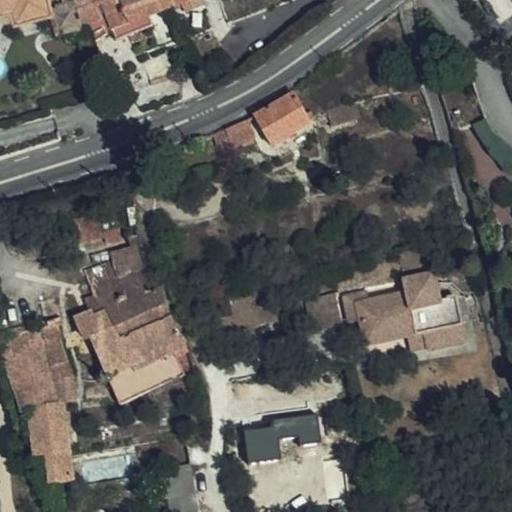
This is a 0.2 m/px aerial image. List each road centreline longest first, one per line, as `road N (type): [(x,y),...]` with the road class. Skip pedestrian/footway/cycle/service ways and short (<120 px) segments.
road 1 (secondary): [(0,181),(177,127),(268,81),(376,0)]
road 2 (residential): [(511,128),(436,0)]
